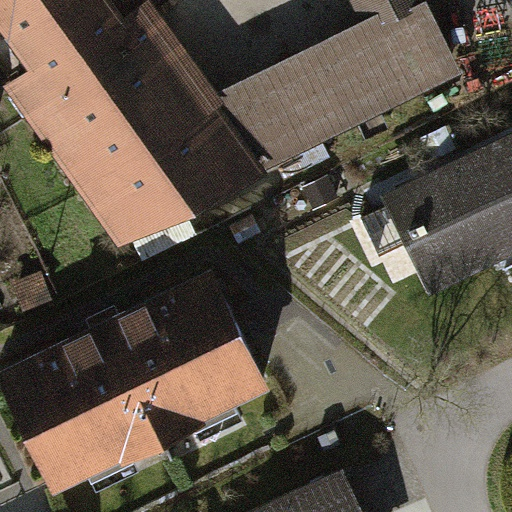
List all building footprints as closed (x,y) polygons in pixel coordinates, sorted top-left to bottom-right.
[(1,85),(122,247),(268,177),(154,0),(0,0),(0,29),(24,66),(1,85)] [(468,73),(431,0),(355,0),(366,22),(220,94),(268,177),(468,73)] [(511,143),(380,205),(384,211),(351,226),(369,265),(402,250),(425,300),(511,258),(511,143)] [(0,384),(51,492),(270,388),(213,267),(0,367),(0,384)] [(38,275),(7,289),(19,315),(50,302),(38,275)] [(369,511),(343,461),(244,511),(369,511)]
